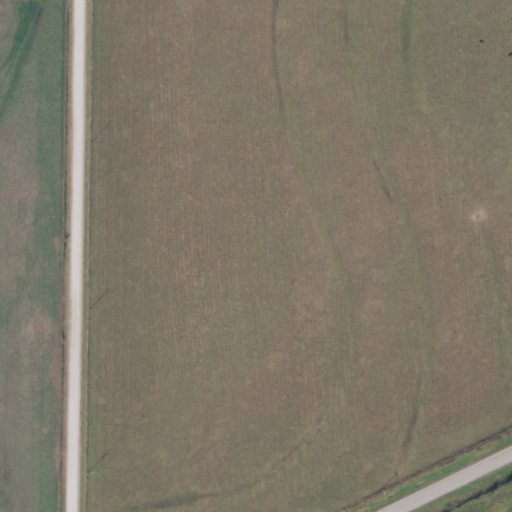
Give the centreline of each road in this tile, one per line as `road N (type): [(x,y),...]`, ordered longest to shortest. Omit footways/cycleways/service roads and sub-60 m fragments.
road 1 (residential): [(72,0),(68,511)]
road 2 (secondary): [(391,511),(511,453)]
